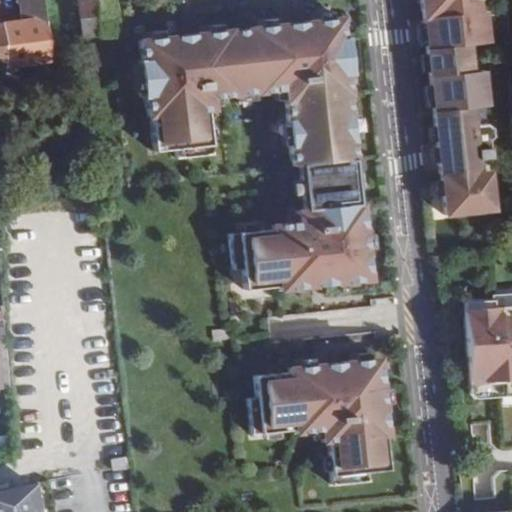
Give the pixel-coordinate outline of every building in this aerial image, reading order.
[(92,38),(112,35),(115,35),(111,6),(110,0),(76,0),(80,31),(81,40),(92,38)] [(444,216),(492,211),(488,173),(478,174),(477,159),(489,158),(487,141),(492,136),(491,129),(486,125),(476,126),(474,108),(488,106),(484,71),(472,73),(469,44),(488,42),(484,11),(478,12),(476,0),(420,0),(427,55),(429,73),(430,86),(433,108),(435,127),(436,141),(437,148),(439,163),(441,181),(442,195),(444,216)] [(0,67),(0,70),(18,68),(48,63),(41,8),(18,6),(19,22),(0,23),(0,67)] [(176,159),(212,154),(210,141),(209,127),(206,111),(212,111),(212,109),(211,99),(221,97),(274,92),(284,91),(285,100),(287,124),(290,145),(290,148),(293,166),(300,166),(352,160),(354,160),(351,137),(349,116),(347,95),(349,95),(346,74),(349,74),(349,73),(346,41),(346,39),(342,39),(341,18),(139,41),(141,62),(139,63),(139,65),(142,97),(142,99),(146,99),(148,119),(150,118),(154,152),(175,150),(176,159)] [(80,31),(73,32),(76,59),(83,58),(81,40),(80,31)] [(353,40),(346,41),(349,73),(356,72),(353,40)] [(420,56),(422,74),(429,73),(427,55),(420,56)] [(76,59),(73,59),(76,86),(74,86),(77,107),(89,106),(83,58),(76,59)] [(139,65),(131,65),(135,98),(142,97),(139,65)] [(0,70),(0,89),(21,87),(18,68),(0,70)] [(430,86),(423,87),(425,109),(433,108),(430,86)] [(284,91),(274,92),(275,102),(285,100),(284,91)] [(212,109),(222,107),(221,97),(211,99),(212,109)] [(357,116),(349,116),(351,137),(359,136),(357,116)] [(287,124),(280,125),(282,146),(290,145),(287,124)] [(216,126),(209,127),(210,141),(218,140),(216,126)] [(435,127),(428,128),(429,142),(436,141),(435,127)] [(437,148),(430,149),(431,163),(439,163),(437,148)] [(364,236),(361,205),(357,205),(355,189),(354,175),(352,160),(300,166),(302,180),(303,195),(305,211),(296,212),(296,215),(297,224),(288,225),(272,226),(273,231),(258,232),(244,234),(229,236),(233,271),(242,270),(245,291),(280,287),(280,292),(286,291),(307,289),(342,284),(363,282),(369,281),(366,250),(364,236)] [(361,174),(354,175),(355,189),(363,188),(361,174)] [(302,180),(294,181),(295,195),(303,195),(302,180)] [(441,181),(434,182),(435,196),(442,195),(441,181)] [(296,215),(287,216),(288,225),(297,224),(296,215)] [(258,225),(243,226),(244,234),(258,232),(258,225)] [(372,235),(364,236),(366,250),(373,249),(372,235)] [(363,282),(342,284),(343,291),(364,289),(363,282)] [(511,287),(492,289),(492,294),(461,296),(462,308),(493,306),(493,302),(511,300),(511,287)] [(307,289),(286,291),(287,297),(308,295),(307,289)] [(493,306),(462,308),(468,382),(496,380),(497,393),(511,392),(511,300),(493,302),(493,306)] [(0,342),(0,388),(9,388),(5,342),(0,342)] [(367,354),(353,355),(353,363),(368,362),(367,354)] [(297,361),(298,369),(312,367),(311,360),(297,361)] [(298,369),(289,370),(291,392),(248,397),(252,434),(265,433),(279,431),(295,430),(296,434),(310,433),(321,432),(322,441),(322,443),(328,443),(329,457),(330,471),(332,486),(366,482),(366,473),(386,471),(382,437),(385,437),(382,405),(381,391),(378,361),(368,362),(353,363),(312,367),(298,369)] [(496,380),(468,382),(469,397),(472,400),(496,398),(496,401),(501,406),(511,404),(511,392),(497,393),(496,380)] [(388,390),(381,391),(382,405),(389,404),(388,390)] [(279,431),(265,433),(265,441),(280,440),(279,431)] [(321,432),(310,433),(311,442),(316,441),(322,441),(321,432)] [(329,457),(321,458),(323,472),(330,471),(329,457)] [(125,466),(110,468),(112,478),(126,477),(125,466)] [(30,511),(25,486),(0,490),(0,511),(30,511)]
